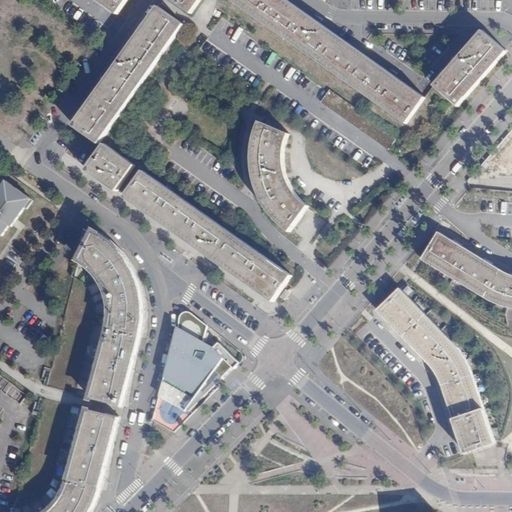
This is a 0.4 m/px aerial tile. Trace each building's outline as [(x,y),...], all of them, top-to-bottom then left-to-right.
[(98,0),(118,14),(128,0),(98,0)] [(173,0),(192,13),(201,0),(173,0)] [(288,0),(232,0),(407,124),(426,97),(288,0)] [(83,115),(75,126),(82,131),(75,142),(96,157),(97,158),(89,170),(118,191),(136,166),(106,145),(105,147),(101,144),(184,24),(159,7),(117,66),(83,115)] [(484,32),(436,85),(459,106),(507,52),(484,32)] [(330,105),(334,93),(327,91),(323,103),(330,105)] [(291,231),(310,206),(303,201),(299,196),(294,189),(290,181),(287,174),(285,166),(285,159),(285,151),(287,143),(290,135),(261,122),(257,133),(256,141),(254,155),(254,164),(255,171),(257,179),(259,189),(262,195),(267,205),(272,212),(278,220),(284,225),(291,231)] [(127,197),(275,301),(277,298),(293,276),(145,172),(127,197)] [(32,199),(7,181),(0,190),(0,234),(2,236),(10,226),(12,227),(32,199)] [(96,232),(82,259),(89,264),(97,271),(103,279),(107,286),(110,295),(112,303),(113,311),(113,321),(111,329),(93,398),(123,406),(140,345),(143,330),(145,316),(145,306),(144,296),(141,288),(136,274),(132,267),(125,256),(115,245),(106,238),(96,232)] [(511,307),(511,275),(508,274),(499,268),(440,233),(425,259),(482,295),(496,302),(506,306),(511,307)] [(497,444),(495,440),(486,414),(477,386),(473,376),(469,365),(463,355),(458,347),(401,289),(408,282),(397,271),(386,281),(397,293),(379,310),(411,343),(431,365),(437,371),(441,377),(444,388),(467,454),(497,444)] [(149,419),(170,431),(238,363),(216,342),(213,345),(205,340),(206,325),(188,311),(187,311),(186,310),(185,310),(184,310),(183,310),(183,311),(182,311),(181,311),(180,311),(180,312),(179,312),(178,313),(177,314),(177,315),(176,315),(176,316),(175,317),(175,334),(171,333),(168,345),(149,419)] [(0,374),(0,389),(20,404),(27,394),(0,374)] [(91,511),(94,508),(98,502),(101,492),(120,418),(90,410),(78,459),(71,484),(67,493),(61,502),(56,508),(50,511),(91,511)]
